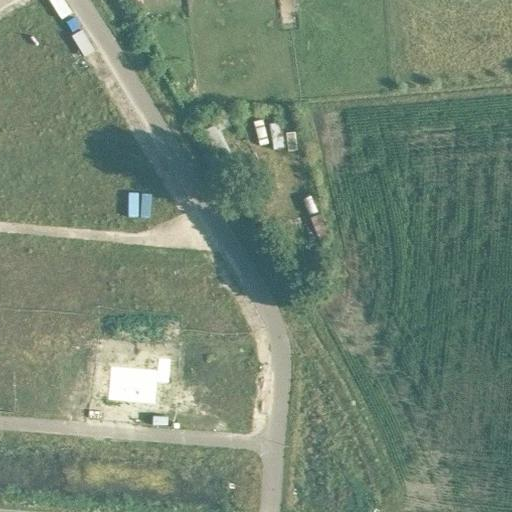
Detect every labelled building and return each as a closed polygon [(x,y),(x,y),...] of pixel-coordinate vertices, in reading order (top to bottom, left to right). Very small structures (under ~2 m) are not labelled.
[(12,40),(11,41),(28,71),(42,62),(43,63),(43,62),(50,74),(50,75),(51,76),(69,64),(68,63),(68,64),(66,60),(65,59),(59,50),(60,50),(59,49),(54,41),(54,40),(53,40),(48,32),(49,32),(48,31),(43,23),(43,22),(42,22),(42,23),(35,26),(34,27),(26,32),(26,31),(25,32),(19,36),(18,36),(18,37),(12,40)] [(9,37),(0,42),(0,81),(4,88),(5,88),(2,83),(15,75),(17,79),(17,80),(30,73),(28,71),(11,41),(9,37)] [(51,76),(37,84),(37,86),(42,82),(50,95),(46,98),(46,97),(45,98),(52,110),(88,88),(72,62),(69,64),(51,76)] [(88,88),(52,110),(58,107),(65,120),(62,122),(61,122),(60,123),(67,134),(103,112),(88,88)] [(103,112),(67,134),(68,135),(73,132),(81,144),(77,147),(77,146),(75,147),(82,159),(118,137),(103,112)] [(118,137),(82,159),(83,159),(88,156),(96,169),(92,171),(90,172),(97,183),(133,161),(118,137)] [(0,183),(0,184),(1,184),(2,184),(3,185),(4,185),(5,185),(6,185),(7,185),(8,185),(9,185),(10,185),(11,185),(12,185),(12,184),(13,184),(14,184),(15,184),(16,183),(17,183),(18,182),(19,182),(20,181),(21,181),(21,180),(22,180),(22,179),(23,179),(23,178),(24,178),(24,177),(25,177),(25,176),(26,175),(26,174),(27,174),(27,173),(27,172),(28,172),(28,171),(28,170),(28,169),(29,169),(29,168),(29,167),(29,166),(29,165),(29,164),(29,163),(29,162),(29,161),(29,160),(29,159),(29,158),(29,157),(28,157),(28,156),(28,155),(28,154),(27,154),(27,153),(27,152),(26,152),(26,151),(25,150),(25,149),(24,149),(24,148),(23,148),(23,147),(22,147),(22,146),(21,146),(21,145),(20,145),(19,145),(19,144),(18,144),(17,143),(16,143),(15,143),(15,142),(14,142),(13,142),(12,142),(12,141),(11,141),(10,141),(9,141),(8,141),(7,141),(6,141),(5,141),(4,141),(3,141),(3,142),(2,142),(1,142),(0,142),(0,183)] [(133,161),(97,183),(98,184),(103,181),(111,193),(107,196),(107,195),(106,196),(113,208),(148,186),(133,161)] [(73,177),(57,187),(69,207),(85,197),(73,177)] [(148,186),(113,208),(118,205),(126,218),(122,220),(121,221),(128,233),(164,211),(148,186)] [(13,247),(8,299),(27,300),(29,280),(45,282),(48,246),(34,245),(34,249),(13,247)] [(0,297),(8,299),(13,247),(0,246),(0,297)] [(48,246),(45,282),(61,283),(59,303),(78,305),(82,253),(61,251),(62,247),(48,246)] [(82,253),(78,305),(97,306),(98,286),(114,288),(117,252),(104,251),(103,255),(82,253)] [(117,252),(114,288),(130,289),(128,309),(148,311),(153,260),(131,258),(131,253),(117,252)] [(159,256),(156,286),(179,287),(181,258),(159,256)] [(181,258),(179,287),(212,290),(193,259),(181,258)] [(177,305),(176,313),(188,314),(189,306),(177,305)] [(189,306),(188,314),(200,316),(201,307),(189,306)] [(72,339),(71,350),(43,348),(39,395),(44,396),(44,397),(46,397),(46,396),(53,397),(55,398),(55,397),(62,397),(62,398),(63,398),(64,397),(69,398),(70,384),(88,385),(88,390),(90,390),(90,385),(94,341),(72,339)] [(0,379),(16,381),(15,385),(16,385),(20,345),(0,342),(0,379)] [(204,377),(201,406),(209,406),(209,410),(241,413),(245,361),(240,361),(241,345),(215,342),(214,358),(213,358),(212,378),(204,377)] [(136,403),(155,404),(156,382),(168,383),(170,359),(158,358),(156,370),(140,369),(140,367),(138,367),(138,369),(129,368),(129,366),(128,366),(128,367),(110,366),(107,400),(125,402),(125,403),(126,403),(126,401),(135,402),(135,404),(136,404),(136,403)]
